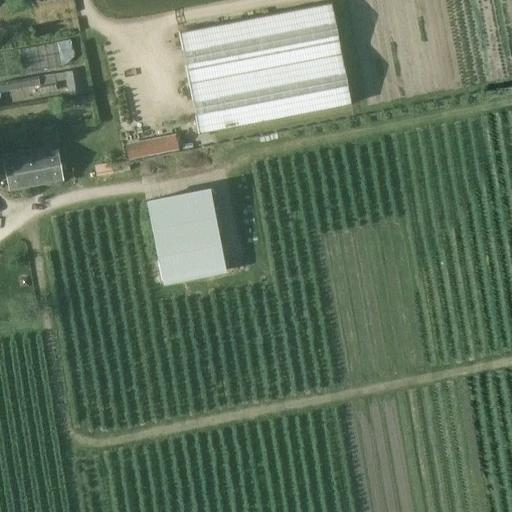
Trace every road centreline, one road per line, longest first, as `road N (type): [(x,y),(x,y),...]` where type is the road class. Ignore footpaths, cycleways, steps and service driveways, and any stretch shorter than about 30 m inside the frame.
road 1 (track): [(80,0),(101,139),(62,192),(0,235)]
road 2 (track): [(289,0),(132,28),(83,14)]
